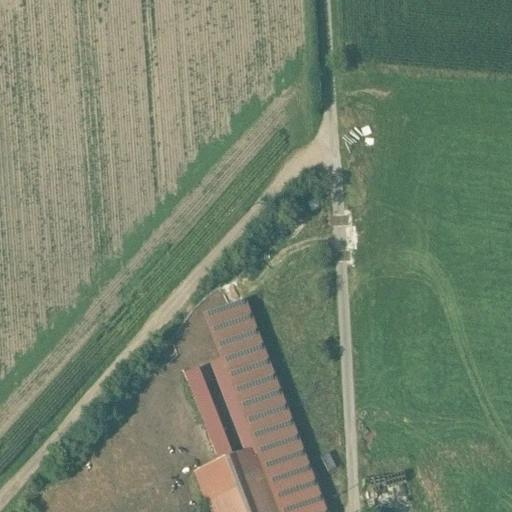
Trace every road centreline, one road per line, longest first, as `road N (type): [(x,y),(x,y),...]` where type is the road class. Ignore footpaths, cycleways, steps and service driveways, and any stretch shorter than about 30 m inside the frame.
road 1 (track): [(334,135),(0,500)]
road 2 (residential): [(351,492),(326,0)]
